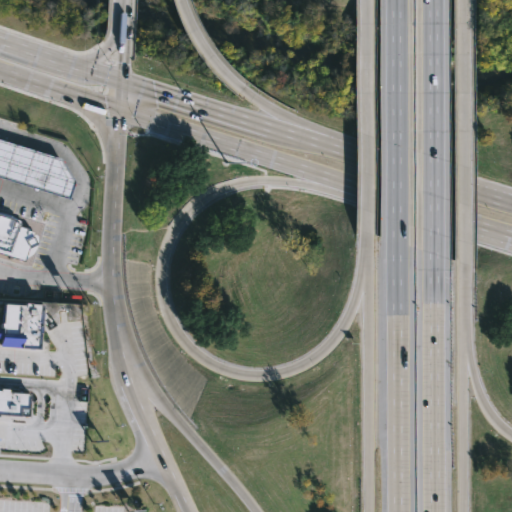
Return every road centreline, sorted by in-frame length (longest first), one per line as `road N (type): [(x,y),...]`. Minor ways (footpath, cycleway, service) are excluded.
road 1 (motorway): [(350,314),(310,362),(256,376),(206,359),(173,322),(164,270),(182,221),(235,184),(295,182)]
road 2 (motorway): [(364,244),(368,511)]
road 3 (motorway): [(398,244),(398,511)]
road 4 (motorway): [(464,264),(462,0)]
road 5 (motorway): [(434,511),(433,254)]
road 6 (motorway): [(433,254),(433,0)]
road 7 (secondary): [(122,110),(112,281),(124,355)]
road 8 (motorway): [(396,0),(398,244)]
road 9 (primary): [(122,110),(347,182)]
road 10 (motorway): [(463,511),(463,276)]
road 11 (motorway): [(364,0),(365,232)]
road 12 (primary): [(268,124),(123,81)]
road 13 (motorway): [(164,407),(256,511)]
road 14 (primary): [(0,69),(122,110)]
